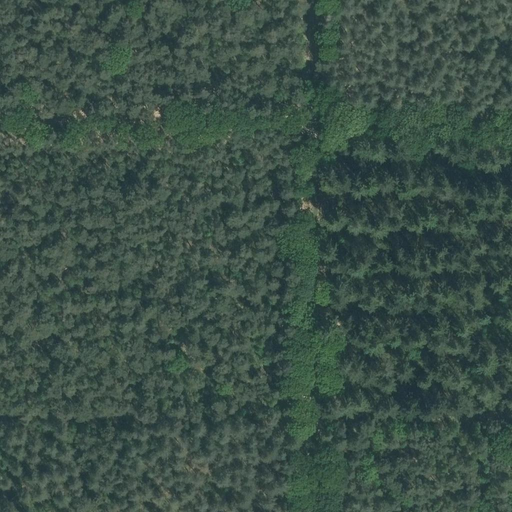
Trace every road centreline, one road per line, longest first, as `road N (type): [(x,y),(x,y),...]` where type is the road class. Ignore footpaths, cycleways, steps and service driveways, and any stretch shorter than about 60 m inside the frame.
road 1 (track): [(511,411),(0,408)]
road 2 (track): [(317,117),(315,511)]
road 3 (track): [(317,117),(0,116)]
road 4 (track): [(511,119),(317,117)]
